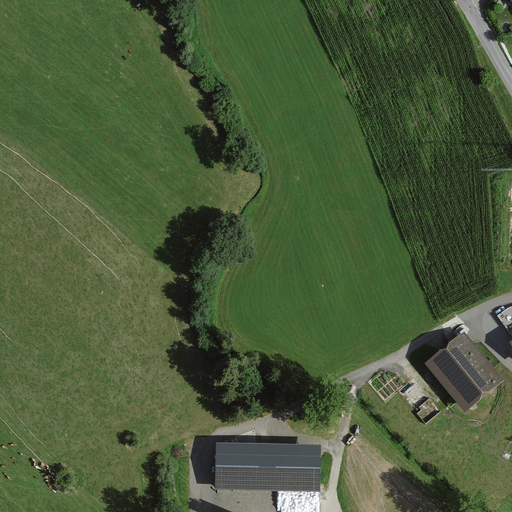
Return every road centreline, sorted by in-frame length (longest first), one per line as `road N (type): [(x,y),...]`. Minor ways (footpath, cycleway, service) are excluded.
road 1 (track): [(269,418),(511,301)]
road 2 (track): [(370,372),(352,399),(331,493),(336,511)]
road 3 (track): [(204,511),(213,441),(269,418)]
road 4 (track): [(204,510),(335,510)]
